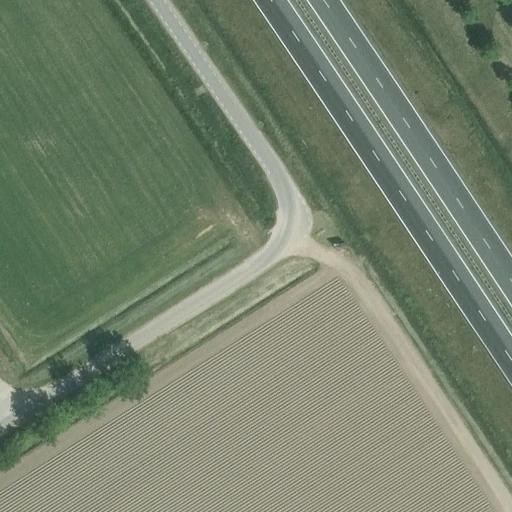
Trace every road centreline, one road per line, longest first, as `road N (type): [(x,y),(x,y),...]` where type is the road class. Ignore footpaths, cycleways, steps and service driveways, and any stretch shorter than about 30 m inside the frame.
road 1 (trunk): [(269,0),(511,361)]
road 2 (trunk): [(511,284),(321,0)]
road 3 (unclassified): [(0,428),(282,244)]
road 4 (unclassified): [(155,0),(287,194),(294,226),(282,244)]
